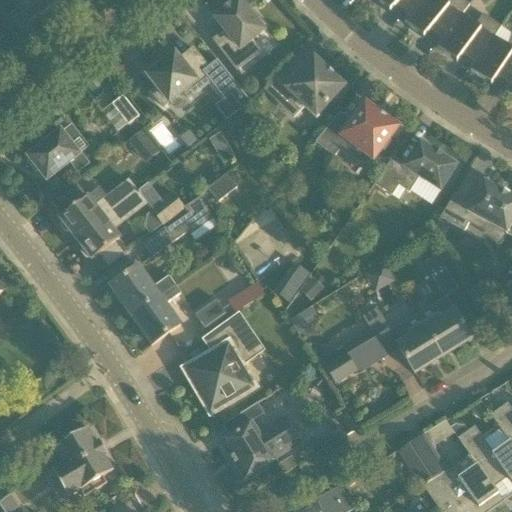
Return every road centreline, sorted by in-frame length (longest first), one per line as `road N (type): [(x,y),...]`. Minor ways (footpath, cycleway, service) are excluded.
road 1 (residential): [(200,511),(109,365),(0,219)]
road 2 (residential): [(250,511),(511,353)]
road 3 (residential): [(511,146),(422,92),(316,0)]
road 4 (residential): [(0,113),(148,0)]
